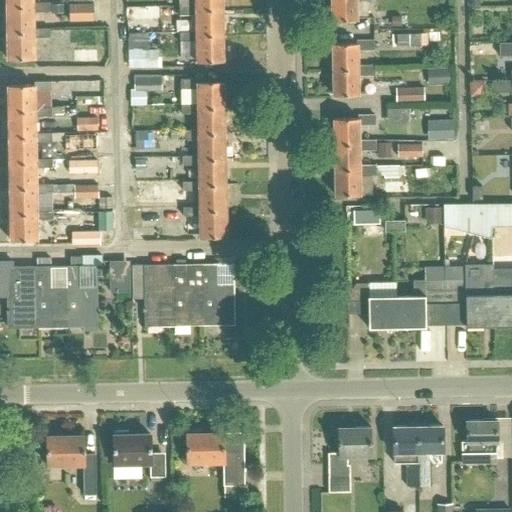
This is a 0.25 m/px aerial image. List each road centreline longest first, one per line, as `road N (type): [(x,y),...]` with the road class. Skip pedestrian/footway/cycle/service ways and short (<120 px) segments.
road 1 (residential): [(290,390),(282,0)]
road 2 (residential): [(290,390),(0,395)]
road 3 (residential): [(511,386),(290,390)]
road 4 (residential): [(292,511),(290,390)]
